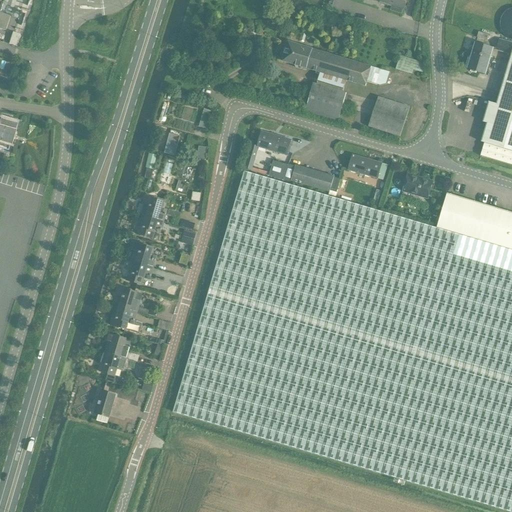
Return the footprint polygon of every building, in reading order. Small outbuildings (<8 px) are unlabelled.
[(0,0),(0,27),(6,29),(10,16),(0,12),(0,4),(1,0),(0,0)] [(404,9),(406,0),(380,0),(380,2),(393,6),(391,10),(401,13),(402,9),(404,9)] [(478,32),(477,37),(487,40),(489,35),(478,32)] [(511,54),(511,51),(511,44),(501,41),(498,51),(511,54)] [(321,73),(318,85),(344,92),(347,80),(366,86),(367,81),(371,67),(288,42),(283,61),(295,65),(296,68),(300,69),(304,68),(321,73)] [(487,74),(494,49),(476,44),(469,69),(472,70),(471,72),(477,74),(477,72),(487,74)] [(511,165),(511,52),(497,105),(489,103),(483,122),(487,123),(481,142),(485,143),(481,156),(511,165)] [(423,73),(426,64),(400,56),(396,70),(412,75),(414,70),(423,73)] [(390,72),(371,67),(367,81),(381,86),(387,83),(390,72)] [(344,92),(318,85),(314,83),(305,112),(338,122),(347,93),(344,92)] [(401,136),(410,107),(378,97),(369,126),(401,136)] [(0,148),(8,151),(16,124),(1,119),(0,123),(0,148)] [(287,155),(291,140),(261,131),(257,146),(287,155)] [(384,180),(388,166),(352,155),(348,169),(384,180)] [(285,178),(291,180),(295,166),(289,164),(288,167),(275,163),(272,175),(285,178)] [(331,191),(335,177),(335,176),(296,165),(295,166),(291,180),(331,191)] [(153,170),(146,168),(144,178),(150,180),(153,170)] [(244,172),(172,413),(511,511),(511,250),(436,228),(244,172)] [(432,182),(407,175),(402,191),(427,199),(432,182)] [(335,177),(331,191),(337,193),(341,179),(335,177)] [(511,213),(447,194),(436,228),(511,250),(511,213)] [(145,204),(142,215),(163,221),(165,215),(166,210),(161,208),(163,202),(144,197),(143,203),(145,204)] [(180,214),(166,210),(165,215),(178,220),(180,214)] [(163,221),(142,215),(136,234),(152,239),(154,231),(160,233),(163,221)] [(192,246),(195,234),(183,231),(180,243),(192,246)] [(132,261),(152,267),(156,257),(159,258),(162,251),(133,243),(131,250),(135,251),(132,261)] [(152,267),(132,261),(127,280),(152,287),(154,281),(149,279),(152,267)] [(115,306),(136,312),(139,301),(134,299),(136,292),(119,287),(116,295),(118,296),(115,306)] [(138,320),(134,319),(136,312),(115,306),(110,324),(140,332),(143,323),(137,322),(138,320)] [(105,352),(126,358),(129,346),(123,345),(125,339),(107,334),(105,340),(108,341),(105,352)] [(126,358),(105,352),(100,370),(115,375),(117,367),(123,369),(126,358)] [(107,417),(114,396),(98,391),(92,413),(107,417)]
